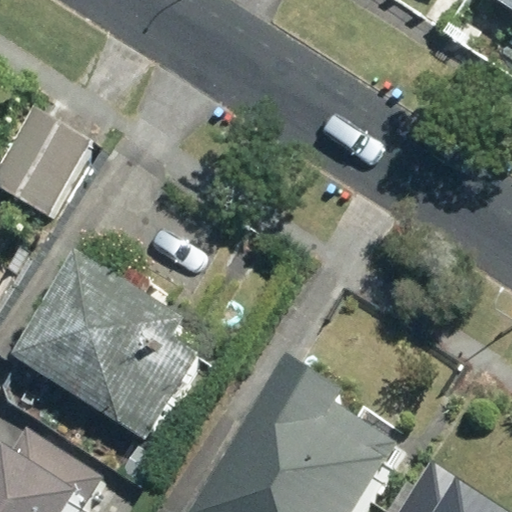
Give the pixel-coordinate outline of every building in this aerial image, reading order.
[(100,147),(41,111),(0,179),(0,187),(56,220),(100,147)] [(198,328),(88,256),(22,356),(157,445),(216,355),(191,339),(198,328)] [(367,398),(304,359),(208,511),(374,511),(415,447),(358,412),(367,398)] [(102,511),(120,483),(36,431),(0,489),(0,511),(102,511)] [(511,511),(511,509),(478,488),(475,494),(450,479),(445,488),(435,481),(415,511),(511,511)]
